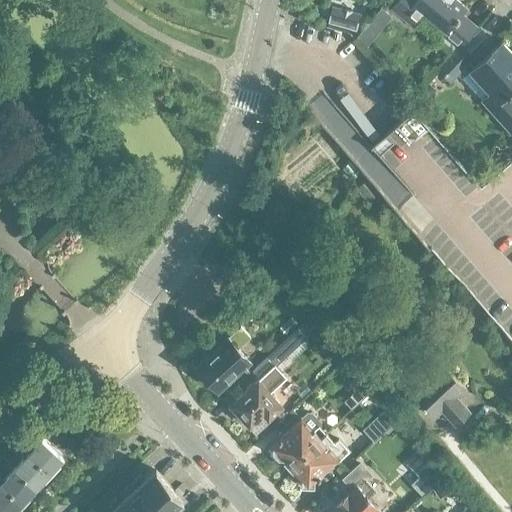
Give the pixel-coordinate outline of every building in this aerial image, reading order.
[(397,0),(391,8),(413,26),(424,13),(445,30),(440,37),(455,49),(461,43),(478,26),(461,12),(466,6),(458,0),(397,0)] [(327,21),(356,28),(360,11),(331,4),(327,21)] [(366,46),(373,36),(363,28),(355,39),(366,46)] [(482,99),(510,130),(511,127),(511,96),(508,92),(511,88),(511,52),(501,41),(469,70),(490,92),(482,99)] [(449,81),(474,56),(461,43),(455,49),(436,68),(449,81)] [(385,60),(390,57),(384,49),(379,53),(385,60)] [(511,155),(480,184),(414,109),(371,147),(322,91),(314,98),(305,106),(363,172),(511,342),(511,155)] [(232,309),(242,320),(271,294),(261,282),(232,309)] [(237,348),(250,336),(240,325),(219,343),(216,339),(205,350),(208,354),(196,365),(217,389),(248,360),(237,348)] [(250,422),(256,428),(281,405),(269,392),(286,377),(275,366),(307,337),(298,327),(266,356),(273,364),(231,404),(249,423),(250,422)] [(441,409),(455,425),(470,411),(455,396),(465,387),(441,361),(429,373),(431,375),(411,393),(433,416),(441,409)] [(344,400),(351,407),(360,399),(354,392),(344,400)] [(364,430),(373,440),(394,421),(384,411),(364,430)] [(325,432),(319,425),(319,421),(311,412),(307,412),(271,445),(271,446),(271,452),(277,458),(282,458),(289,465),(325,432)] [(325,432),(289,465),(301,478),(300,484),(312,484),(312,479),(336,458),(337,460),(349,449),(338,438),(334,442),(325,432)] [(41,437),(32,447),(53,466),(62,456),(41,437)] [(32,447),(23,457),(44,476),(53,466),(32,447)] [(23,457),(14,467),(34,486),(44,476),(23,457)] [(336,503),(328,510),(329,511),(371,511),(374,510),(375,511),(389,511),(397,505),(379,485),(375,489),(364,478),(369,473),(359,462),(342,478),(352,489),(349,491),(335,503),(336,503)] [(14,467),(5,477),(25,496),(34,486),(14,467)] [(110,511),(168,511),(183,498),(156,469),(110,511)] [(5,477),(0,482),(0,491),(16,506),(25,496),(5,477)] [(11,511),(16,506),(0,491),(0,509),(3,511),(11,511)]
